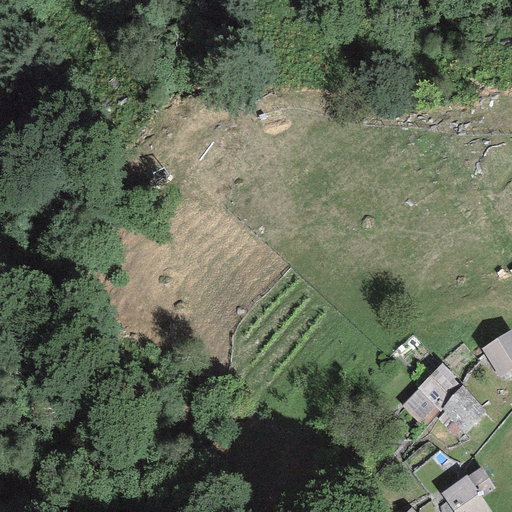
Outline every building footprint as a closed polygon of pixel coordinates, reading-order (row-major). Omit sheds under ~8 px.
[(511,370),(511,331),(511,330),(481,349),(500,379),(511,370)] [(418,389),(402,407),(419,424),(435,407),(440,412),(442,410),(441,409),(460,387),(454,379),(456,377),(442,363),(417,388),(418,389)] [(486,412),(462,386),(460,387),(441,409),(442,410),(464,434),(486,412)] [(468,477),(481,498),(495,489),(481,468),(468,477)] [(453,511),(491,511),(481,498),(468,477),(466,475),(441,494),(453,511)]
